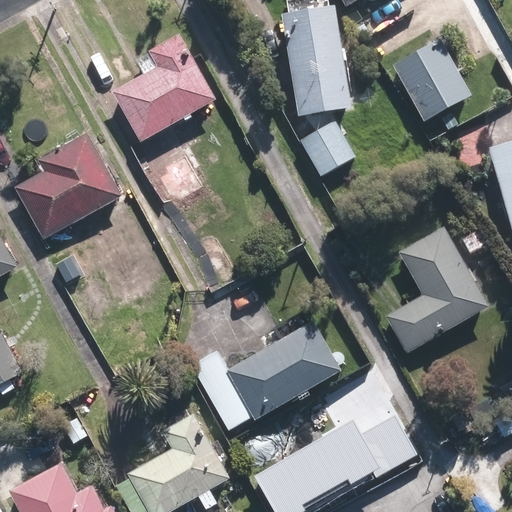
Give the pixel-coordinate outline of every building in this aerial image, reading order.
[(326,15),(280,23),(297,117),(343,109),(326,15)] [(156,74),(113,99),(137,141),(206,101),(172,44),(147,59),(156,74)] [(434,49),(394,71),(422,121),(461,99),(434,49)] [(332,129),(304,145),(322,175),(349,159),(332,129)] [(60,174),(28,190),(52,234),(127,194),(97,138),(53,161),(60,174)] [(511,148),(488,155),(511,244),(511,148)] [(206,187),(188,152),(154,170),(172,205),(206,187)] [(0,278),(23,267),(0,222),(0,278)] [(400,259),(424,302),(391,321),(406,347),(477,307),(437,238),(400,259)] [(85,239),(63,251),(79,280),(102,268),(85,239)] [(313,326),(240,368),(268,416),(341,375),(313,326)] [(8,335),(0,339),(0,381),(2,385),(28,372),(8,335)] [(186,450),(139,476),(158,511),(175,511),(239,477),(205,416),(176,432),(186,450)] [(70,466),(21,492),(31,511),(124,511),(123,508),(116,511),(113,511),(102,491),(87,499),(70,466)]
